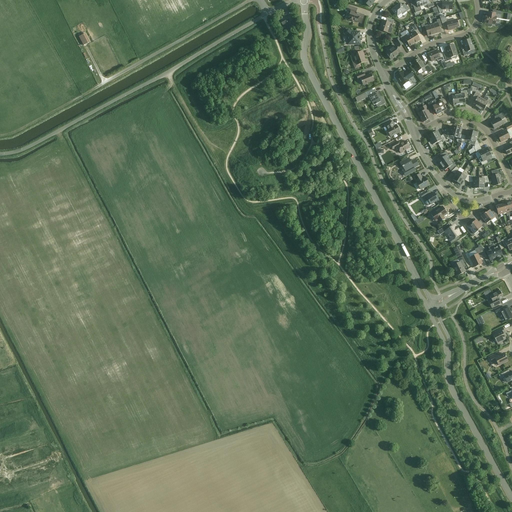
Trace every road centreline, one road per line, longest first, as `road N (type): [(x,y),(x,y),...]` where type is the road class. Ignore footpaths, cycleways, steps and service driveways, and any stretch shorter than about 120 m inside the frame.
road 1 (unclassified): [(0,155),(33,145),(265,14),(304,1)]
road 2 (tertiary): [(429,306),(305,66),(304,1)]
road 3 (tertiary): [(511,497),(453,394),(447,347),(429,306)]
road 4 (residential): [(383,75),(472,30),(475,0)]
